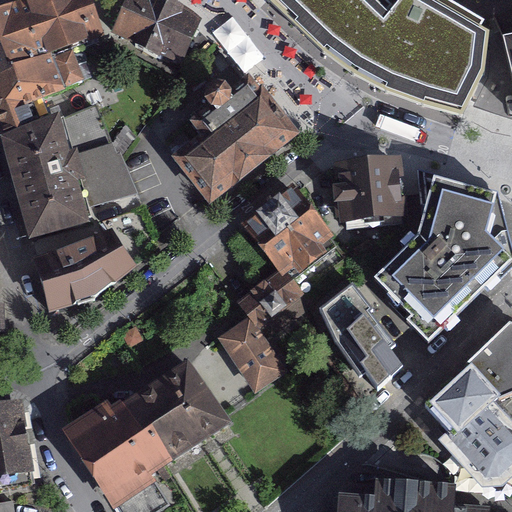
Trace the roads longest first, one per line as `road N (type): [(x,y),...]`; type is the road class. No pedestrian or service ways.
road 1 (residential): [(36,370),(63,357),(340,133),(353,113)]
road 2 (residential): [(511,305),(277,511)]
road 3 (residential): [(353,113),(218,0)]
road 4 (residential): [(511,165),(353,113)]
road 5 (residential): [(93,511),(50,427),(36,370)]
road 6 (residential): [(36,370),(0,231)]
